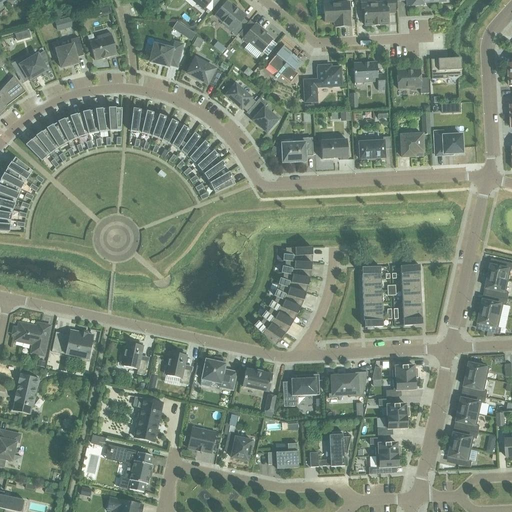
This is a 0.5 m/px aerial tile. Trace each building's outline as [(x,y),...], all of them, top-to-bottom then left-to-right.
[(196,0),(197,5),(204,11),(212,0),(196,0)] [(364,15),(365,26),(374,25),(374,26),(379,26),(379,25),(388,25),(388,13),(395,13),(394,0),(386,0),(387,3),(361,4),(362,16),(364,15)] [(227,2),(215,16),(223,23),(222,25),(228,30),(230,29),(233,32),(247,16),(239,10),(238,11),(227,2)] [(324,4),(325,23),(340,22),(340,27),(350,27),(349,3),(338,3),(338,4),(325,5),(325,4),(324,4)] [(109,7),(101,9),(103,16),(111,14),(109,7)] [(57,9),(52,14),(58,19),(62,15),(57,9)] [(71,18),(63,20),(66,30),(74,28),(71,18)] [(256,23),(242,40),(248,45),(249,43),(262,54),(273,40),(263,32),(264,30),(256,23)] [(186,29),(182,36),(191,42),(195,35),(186,29)] [(16,34),(17,41),(31,37),(29,31),(16,34)] [(103,59),(109,58),(109,57),(117,55),(111,34),(97,38),(98,41),(90,43),(91,49),(91,50),(92,54),(93,54),(95,61),(103,59)] [(14,38),(7,41),(10,49),(18,46),(14,38)] [(77,58),(84,56),(79,38),(69,41),(70,46),(56,50),(61,69),(78,64),(77,58)] [(146,43),(142,58),(143,58),(151,60),(150,62),(168,67),(169,65),(177,67),(183,45),(174,43),(172,50),(155,45),(146,43)] [(218,43),(213,48),(222,55),(226,50),(218,43)] [(283,47),(268,65),(278,73),(274,77),(277,80),(281,76),(290,84),(298,74),(295,71),(302,63),(283,47)] [(27,56),(18,62),(19,63),(20,66),(30,82),(37,78),(36,77),(47,70),(42,63),(47,60),(44,52),(38,56),(38,55),(29,60),(27,56)] [(440,59),(431,60),(432,80),(438,80),(447,79),(446,77),(455,76),(458,76),(462,76),(461,65),(461,62),(461,58),(453,59),(445,59),(440,59)] [(223,74),(215,70),(195,59),(187,74),(195,78),(196,77),(200,80),(199,80),(207,85),(208,82),(216,86),(214,89),(215,89),(223,74)] [(377,63),(353,65),(354,68),(353,70),(353,71),(354,72),(355,85),(355,82),(365,81),(365,82),(377,82),(378,91),(385,90),(384,75),(377,75),(377,63)] [(304,81),(305,103),(317,102),(316,88),(342,87),(341,68),(327,68),(327,66),(318,66),(318,69),(317,69),(318,80),(316,81),(316,80),(304,81)] [(247,67),(243,72),(248,76),(252,71),(247,67)] [(407,71),(397,72),(398,90),(408,89),(410,91),(414,91),(416,89),(420,88),(421,94),(429,94),(428,79),(420,79),(420,70),(413,71),(413,72),(407,72),(407,71)] [(26,92),(14,77),(5,86),(9,89),(0,98),(0,111),(4,109),(26,92)] [(247,112),(256,103),(248,96),(235,85),(225,96),(226,96),(241,110),(243,108),(247,112)] [(247,112),(246,114),(253,120),(252,121),(266,134),(278,120),(264,108),(267,105),(260,98),(256,103),(247,112)] [(449,105),(441,106),(442,114),(446,113),(450,113),(449,105)] [(96,110),(95,110),(99,133),(110,132),(108,109),(100,110),(100,112),(96,113),(96,110)] [(108,109),(110,132),(121,131),(122,109),(113,109),(113,111),(109,111),(109,109),(108,109)] [(99,133),(95,110),(87,112),(88,114),(83,115),(83,113),(82,113),(88,135),(99,133)] [(142,134),(147,112),(133,110),(130,132),(142,134)] [(147,112),(142,134),(152,137),(159,116),(151,113),(151,115),(146,114),(147,112)] [(88,135),(82,113),(75,116),(75,118),(71,119),(70,117),(78,138),(88,135)] [(159,116),(152,137),(153,137),(162,141),(171,121),(164,118),(163,119),(159,118),(160,116),(159,116)] [(78,138),(70,117),(62,121),(63,123),(59,125),(58,122),(58,123),(68,143),(78,138)] [(172,121),(171,121),(162,141),(171,146),(183,127),(176,123),(175,125),(171,123),(172,121)] [(52,129),(48,131),(59,148),(68,143),(58,123),(51,127),(52,129)] [(183,127),(171,146),(172,147),(181,153),(182,153),(194,134),(187,129),(186,131),(182,129),(183,127)] [(48,131),(47,129),(40,134),(41,136),(37,138),(36,137),(50,155),(58,149),(59,148),(48,131)] [(443,132),(434,132),(435,156),(444,156),(444,154),(462,153),(461,135),(443,136),(443,132)] [(194,134),(182,153),(189,159),(190,160),(204,142),(198,137),(197,139),(193,136),(194,134)] [(423,153),(422,135),(401,136),(402,158),(415,157),(414,154),(423,153)] [(50,155),(36,137),(29,142),(31,144),(28,147),(26,145),(26,146),(41,162),(50,155)] [(391,150),(391,137),(383,138),(383,142),(375,142),(375,140),(368,140),(368,142),(359,143),(360,160),(369,159),(369,160),(375,159),(385,159),(384,150),(391,150)] [(293,139),(293,143),(281,144),(282,164),(291,164),(306,163),(306,157),(313,156),(312,138),(293,139)] [(339,159),(339,161),(348,160),(347,140),(321,142),(322,160),(333,159),(339,159)] [(205,143),(204,142),(190,160),(197,167),(214,152),(208,146),(206,147),(203,144),(205,143)] [(273,148),(271,154),(277,157),(280,151),(273,148)] [(214,152),(197,167),(198,168),(203,175),(222,162),(217,156),(215,157),(212,154),(214,152)] [(7,169),(26,181),(33,172),(15,158),(10,165),(11,166),(9,170),(7,169)] [(181,161),(176,167),(180,170),(185,164),(181,161)] [(222,162),(203,175),(204,176),(209,184),(229,173),(225,166),(223,167),(220,163),(222,162)] [(189,168),(183,173),(186,176),(192,171),(189,168)] [(26,181),(7,169),(3,176),(5,177),(3,181),(1,180),(0,180),(21,191),(26,181)] [(229,173),(209,184),(210,185),(215,195),(235,185),(231,177),(230,178),(227,174),(229,173)] [(0,194),(16,201),(16,200),(21,191),(0,180),(0,181),(0,194)] [(0,207),(13,211),(13,210),(16,201),(0,194),(0,207)] [(0,219),(11,222),(11,221),(13,211),(0,207),(0,219)] [(11,222),(0,219),(0,231),(9,232),(11,222)] [(283,255),(283,262),(285,262),(310,263),(310,258),(310,256),(312,256),(312,248),(302,248),(286,249),(286,255),(283,255)] [(282,267),(281,273),(284,274),(308,278),(308,275),(309,271),(311,271),(312,263),(310,263),(285,262),(285,268),(282,267)] [(492,265),(489,277),(509,282),(511,271),(511,270),(511,263),(503,262),(502,268),(492,266),(492,265)] [(419,266),(400,267),(401,278),(420,278),(419,266)] [(361,268),(362,280),(381,280),(380,268),(361,268)] [(280,279),(278,285),(281,286),(304,293),(306,286),(308,286),(310,278),(308,278),(284,274),(283,280),(280,279)] [(509,282),(489,277),(486,289),(487,289),(497,291),(496,297),(508,300),(509,293),(506,293),(509,282)] [(420,278),(401,278),(401,290),(420,290),(420,278)] [(381,291),(381,280),(362,280),(362,292),(381,291)] [(276,290),(274,296),(276,298),(299,307),(302,301),(303,301),(306,293),(304,293),(281,286),(279,292),(276,290)] [(395,286),(387,286),(388,296),(396,296),(395,286)] [(420,290),(401,290),(402,302),(421,302),(420,290)] [(381,291),(362,292),(363,304),(382,303),(381,291)] [(484,300),(481,312),(501,317),(504,306),(507,306),(508,300),(496,297),(494,303),(484,301),(484,300)] [(271,301),(268,307),(271,309),(292,320),(295,316),(295,314),(297,315),(300,308),(299,307),(276,298),(275,300),(274,303),(271,301)] [(421,302),(402,302),(403,314),(421,313),(421,302)] [(382,303),(363,304),(364,316),(383,315),(382,303)] [(265,312),(261,317),(264,319),(284,333),(286,330),(288,327),(289,328),(293,321),(292,320),(271,309),(268,314),(265,312)] [(501,317),(481,312),(479,324),(489,326),(488,332),(494,333),(500,335),(502,328),(499,328),(501,317)] [(421,313),(403,314),(403,326),(422,325),(421,313)] [(383,315),(364,316),(364,328),(383,327),(383,315)] [(258,322),(254,326),(261,333),(273,345),(275,343),(279,340),(280,341),(285,334),(284,333),(264,319),(260,323),(258,322)] [(31,354),(44,357),(51,326),(41,324),(40,328),(19,323),(18,328),(16,328),(15,329),(14,331),(13,332),(14,334),(15,335),(16,336),(15,341),(33,345),(31,354)] [(51,352),(65,355),(88,360),(93,335),(71,331),(70,335),(56,333),(51,352)] [(135,345),(127,343),(124,358),(122,358),(121,365),(123,365),(122,366),(138,370),(137,375),(145,376),(148,362),(140,360),(143,347),(142,346),(142,344),(135,343),(135,345)] [(166,376),(181,379),(180,384),(188,386),(191,371),(184,369),(186,356),(185,356),(186,354),(179,352),(178,354),(171,353),(168,368),(166,367),(164,374),(166,375),(166,376)] [(201,380),(200,385),(211,387),(212,383),(220,385),(220,388),(233,391),(235,383),(237,373),(224,370),(226,364),(225,364),(224,364),(225,360),(222,360),(220,360),(217,359),(215,358),(214,362),(208,360),(205,360),(201,380)] [(470,363),(467,375),(487,380),(490,368),(470,364),(471,363),(470,363)] [(414,366),(392,367),(393,379),(414,378),(414,379),(417,378),(417,370),(414,370),(414,366)] [(380,369),(375,367),(372,380),(381,380),(380,369)] [(272,375),(262,373),(262,372),(257,371),(256,371),(256,372),(246,370),(246,369),(242,387),(243,387),(268,393),(269,393),(272,375)] [(332,387),(328,387),(329,399),(339,398),(339,395),(348,395),(349,398),(363,397),(367,373),(355,373),(355,376),(332,377),(332,387)] [(13,404),(11,412),(18,414),(18,413),(30,415),(32,406),(33,407),(35,397),(34,397),(36,388),(37,388),(39,379),(20,375),(18,383),(19,384),(17,394),(16,393),(14,401),(15,401),(14,404),(13,404)] [(297,397),(319,396),(319,375),(296,376),(296,383),(291,383),(291,382),(282,383),(284,407),(298,407),(297,397)] [(485,391),(487,380),(467,375),(465,387),(465,388),(465,387),(475,389),(474,395),(486,398),(488,392),(485,391)] [(393,391),(386,391),(386,398),(401,397),(401,391),(415,390),(414,379),(414,378),(393,379),(393,391)] [(265,411),(264,417),(271,418),(273,413),(276,397),(268,395),(265,411)] [(462,398),(460,410),(480,415),(482,404),(485,404),(486,398),(474,395),(473,401),(463,399),(462,398)] [(137,429),(135,438),(153,442),(155,433),(156,434),(158,423),(159,415),(160,415),(163,404),(139,398),(137,408),(141,409),(139,419),(138,418),(136,429),(137,429)] [(391,400),(378,400),(379,407),(387,406),(387,417),(384,418),(409,417),(409,408),(406,408),(406,405),(391,406),(391,400)] [(477,426),(480,415),(460,410),(457,422),(458,423),(458,422),(468,424),(466,430),(479,433),(480,427),(477,426)] [(228,415),(224,435),(228,436),(229,434),(230,426),(237,427),(239,417),(240,418),(240,414),(228,411),(227,415),(228,415)] [(385,429),(377,430),(378,436),(393,435),(392,429),(407,429),(406,417),(409,417),(384,418),(385,429)] [(282,430),(282,423),(265,422),(265,430),(282,430)] [(454,434),(452,446),(472,450),(474,439),(477,439),(479,433),(466,430),(465,436),(455,434),(454,434)] [(0,466),(4,467),(5,460),(12,462),(16,443),(18,444),(20,436),(0,431),(0,466)] [(199,434),(192,432),(191,432),(191,435),(186,434),(185,433),(183,442),(184,442),(184,441),(189,442),(188,449),(198,451),(197,452),(202,453),(203,452),(205,452),(205,450),(212,452),(216,433),(208,431),(207,434),(199,432),(199,434)] [(343,438),(343,435),(342,435),(342,432),(332,433),(332,436),(329,436),(330,460),(318,461),(318,453),(310,454),(310,468),(318,468),(318,467),(344,466),(344,452),(347,452),(347,455),(348,455),(348,452),(351,436),(350,437),(343,438)] [(250,449),(252,442),(236,438),(236,436),(229,434),(228,436),(225,452),(232,454),(231,458),(239,460),(239,462),(246,463),(246,461),(248,462),(249,454),(250,454),(251,449),(250,449)] [(496,452),(499,435),(492,434),(489,450),(496,452)] [(103,446),(104,440),(93,438),(91,444),(103,446)] [(382,438),(369,439),(370,445),(375,445),(376,457),(400,455),(400,447),(397,447),(397,444),(383,444),(382,438)] [(298,469),(297,444),(287,444),(287,452),(268,453),(268,465),(276,465),(276,470),(298,469)] [(152,457),(152,456),(109,446),(108,450),(111,451),(110,453),(109,456),(130,461),(128,469),(127,468),(127,471),(125,479),(122,478),(119,488),(144,493),(144,492),(143,492),(145,484),(148,485),(148,484),(147,484),(152,466),(152,465),(150,465),(152,457)] [(472,450),(452,446),(449,458),(450,458),(450,457),(460,459),(459,465),(471,468),(472,462),(470,461),(472,450)] [(478,461),(481,450),(475,448),(471,459),(478,461)] [(376,468),(369,468),(369,475),(384,474),(384,468),(398,467),(397,456),(400,456),(400,455),(376,457),(376,468)] [(92,490),(82,488),(80,495),(90,497),(92,490)] [(200,495),(214,511),(221,505),(207,489),(200,495)] [(4,492),(0,491),(0,508),(5,510),(4,511),(21,511),(24,501),(4,496),(4,492)] [(139,504),(117,500),(109,498),(107,506),(108,506),(108,505),(118,508),(117,511),(142,511),(144,505),(139,505),(139,504)]
